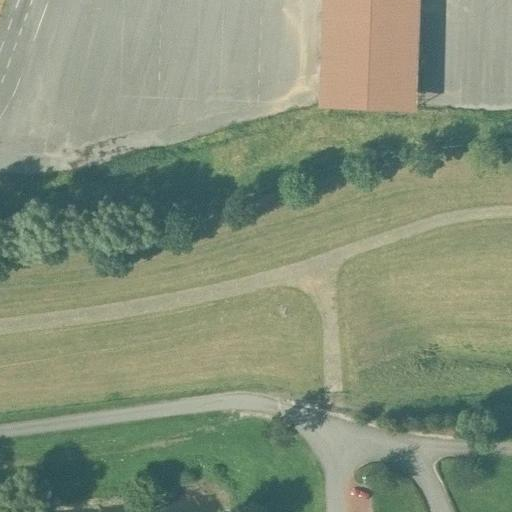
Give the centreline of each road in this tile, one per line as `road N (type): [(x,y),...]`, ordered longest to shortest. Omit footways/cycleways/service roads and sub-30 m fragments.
road 1 (unclassified): [(0,430),(226,400),(321,421)]
road 2 (track): [(326,260),(332,399),(321,421)]
